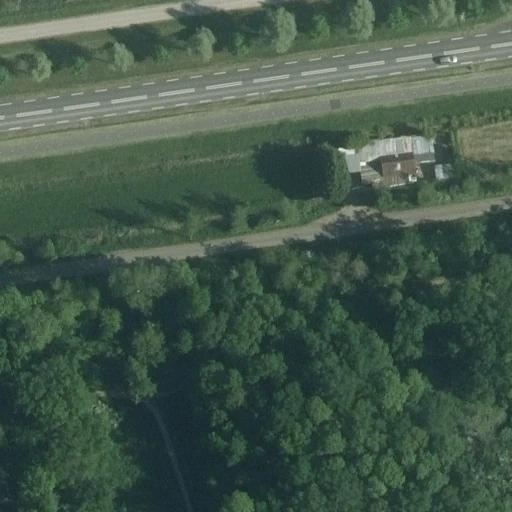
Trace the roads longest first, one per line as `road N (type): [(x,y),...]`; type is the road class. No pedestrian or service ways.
road 1 (unclassified): [(0,276),(511,198)]
road 2 (secondary): [(507,45),(0,113)]
road 3 (unclassified): [(242,0),(0,35)]
